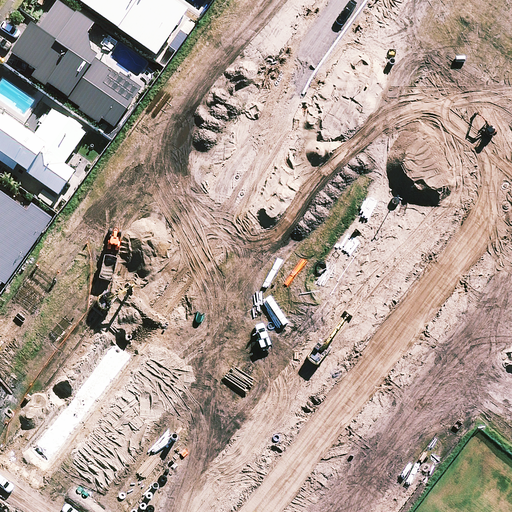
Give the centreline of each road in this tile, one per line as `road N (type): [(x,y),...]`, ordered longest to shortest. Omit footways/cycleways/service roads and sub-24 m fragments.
road 1 (residential): [(348,0),(295,74),(241,182),(0,494)]
road 2 (residential): [(261,511),(485,227),(511,212)]
